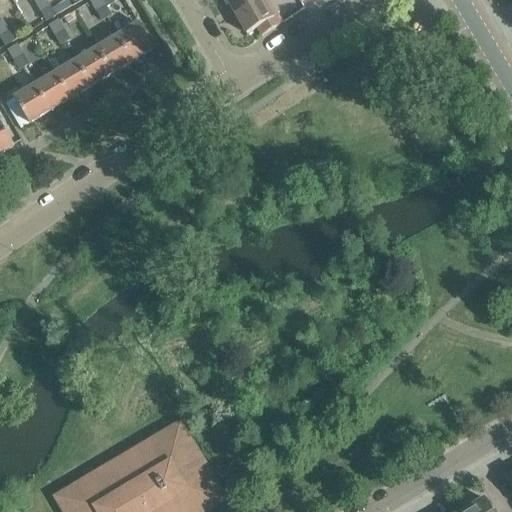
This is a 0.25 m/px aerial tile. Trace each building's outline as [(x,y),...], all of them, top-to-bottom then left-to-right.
[(41,13),(49,7),(45,0),(40,0),(35,3),(41,13)] [(96,12),(105,7),(100,0),(94,0),(90,3),(96,12)] [(100,0),(105,7),(106,8),(119,0),(100,0)] [(225,0),(235,16),(262,0),(225,0)] [(267,0),(262,0),(235,16),(246,36),(260,27),(264,35),(282,25),(277,17),(267,0)] [(46,22),(55,17),(49,7),(41,13),(46,22)] [(96,12),(102,21),(110,16),(106,8),(105,7),(96,12)] [(55,37),(64,31),(58,22),(49,27),(55,37)] [(0,37),(8,32),(3,23),(0,24),(0,37)] [(118,37),(133,62),(154,50),(139,25),(118,37)] [(60,46),(69,41),(64,31),(55,37),(60,46)] [(0,38),(5,47),(14,41),(8,32),(0,37),(0,38)] [(97,50),(112,75),(133,62),(118,37),(97,50)] [(14,61),(23,56),(17,47),(8,52),(14,61)] [(112,75),(97,50),(76,62),(91,87),(112,75)] [(19,71),(28,65),(23,56),(14,61),(19,71)] [(91,87),(76,62),(55,74),(70,100),(91,87)] [(70,100),(55,74),(35,87),(50,112),(70,100)] [(50,112),(35,87),(14,99),(29,124),(50,112)] [(0,155),(14,147),(0,122),(0,155)] [(107,469),(105,467),(104,468),(105,470),(97,475),(96,473),(94,474),(95,476),(92,478),(91,476),(90,477),(91,478),(82,484),(81,481),(80,482),(81,484),(72,489),(71,488),(70,488),(71,490),(67,492),(66,490),(65,491),(66,493),(58,498),(56,496),(55,497),(56,499),(54,500),(55,501),(57,500),(62,508),(61,509),(61,511),(63,510),(64,511),(205,511),(209,510),(210,511),(211,511),(210,509),(214,507),(215,509),(216,508),(215,506),(224,501),(225,503),(226,502),(225,501),(227,499),(226,498),(224,500),(219,491),(221,490),(220,489),(218,490),(216,486),(218,485),(217,484),(215,485),(210,476),(212,475),(212,474),(209,475),(204,466),(206,465),(205,464),(203,465),(201,461),(203,460),(202,459),(201,460),(195,451),(197,450),(196,449),(194,450),(189,441),(191,440),(190,439),(188,440),(186,436),(188,435),(187,434),(186,435),(180,426),(182,425),(182,424),(180,425),(179,423),(178,424),(179,426),(170,431),(169,430),(168,430),(169,432),(165,434),(164,432),(163,433),(164,435),(155,440),(154,438),(153,438),(154,441),(146,446),(145,444),(143,445),(144,446),(141,449),(140,447),(139,447),(140,449),(131,454),(130,452),(129,453),(130,455),(121,460),(120,459),(119,459),(120,461),(116,463),(115,461),(114,462),(115,464),(107,469)] [(462,511),(490,511),(483,500),(462,511)]
